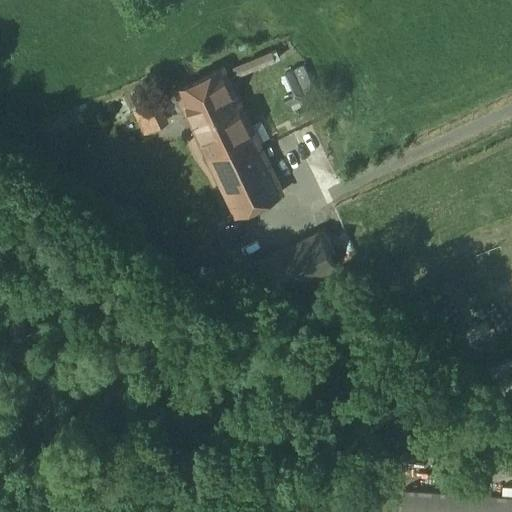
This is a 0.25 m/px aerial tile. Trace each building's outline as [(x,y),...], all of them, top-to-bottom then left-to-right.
[(307,66),(290,72),(298,92),(315,85),(307,66)] [(224,68),(178,90),(216,169),(262,147),(224,68)] [(144,132),(169,120),(159,97),(133,109),(144,132)] [(262,147),(216,169),(236,213),(314,176),(293,133),(262,147)] [(320,231),(259,260),(275,294),(336,265),(320,231)] [(511,511),(511,496),(403,490),(401,511),(511,511)]
